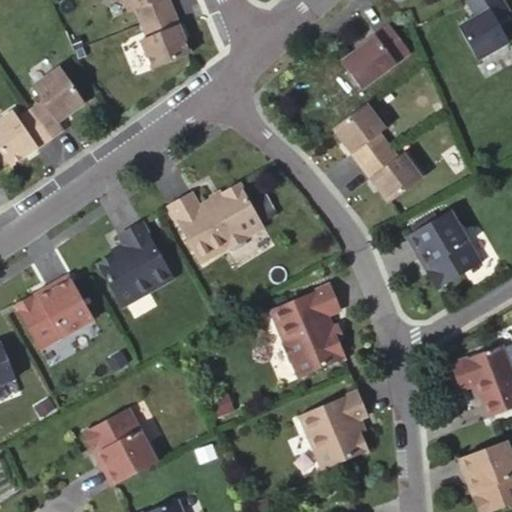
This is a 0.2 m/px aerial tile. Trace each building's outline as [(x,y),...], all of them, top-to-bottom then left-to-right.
[(123,0),(127,11),(135,8),(156,0),(123,0)] [(156,0),(135,8),(140,23),(172,11),(167,0),(156,0)] [(456,27),(474,60),(506,43),(494,20),(506,13),(498,0),(466,0),(465,1),(474,17),(456,27)] [(140,23),(146,36),(176,24),(172,11),(140,23)] [(138,39),(150,68),(188,53),(176,24),(146,37),(138,39)] [(340,62),(360,88),(408,49),(387,24),(340,62)] [(84,103),(60,69),(33,88),(44,104),(56,121),(84,103)] [(48,138),(62,129),(56,121),(44,104),(31,113),(48,138)] [(331,129),(350,154),(377,133),(383,129),(364,104),(331,129)] [(36,146),(19,121),(14,113),(0,121),(0,153),(8,166),(36,146)] [(19,121),(36,146),(48,138),(31,113),(19,121)] [(387,146),(377,133),(350,154),(360,166),(387,146)] [(369,177),(395,158),(387,146),(360,166),(369,177)] [(395,158),(369,177),(387,201),(419,178),(401,154),(395,158)] [(166,206),(198,263),(225,249),(225,250),(229,248),(234,249),(242,245),(244,239),(246,238),(246,237),(263,227),(257,217),(272,209),(263,193),(248,201),(237,183),(197,206),(189,193),(166,206)] [(446,210),(403,236),(419,263),(423,261),(429,270),(425,273),(434,289),(478,264),(446,210)] [(120,308),(172,278),(140,222),(116,236),(122,247),(110,253),(111,256),(95,265),(120,308)] [(91,319),(67,276),(35,293),(38,298),(31,302),(28,298),(13,306),(38,349),(91,319)] [(326,284),(267,309),(280,341),(279,342),(287,363),(289,362),(295,377),(341,358),(333,340),(329,328),(323,316),(336,310),(326,284)] [(333,340),(338,338),(334,326),(329,328),(333,340)] [(0,383),(14,379),(0,343),(0,383)] [(511,381),(498,345),(448,364),(458,389),(468,386),(474,384),(478,394),(487,417),(511,407),(511,381)] [(120,352),(105,360),(111,371),(126,363),(120,352)] [(474,384),(468,386),(472,396),(478,394),(474,384)] [(354,391),(296,415),(318,470),(364,451),(357,433),(359,432),(354,420),(364,416),(354,391)] [(212,404),(219,421),(235,414),(228,397),(212,404)] [(99,455),(94,458),(109,486),(154,462),(125,408),(80,431),(89,448),(94,446),(99,455)] [(511,464),(503,440),(456,458),(467,488),(472,486),(476,496),(471,498),(476,511),(486,511),(511,502),(511,464)] [(178,511),(173,499),(141,511),(178,511)] [(266,511),(263,500),(249,505),(250,511),(266,511)]
